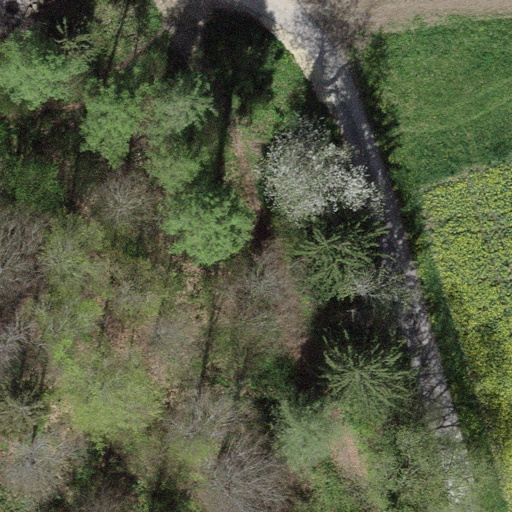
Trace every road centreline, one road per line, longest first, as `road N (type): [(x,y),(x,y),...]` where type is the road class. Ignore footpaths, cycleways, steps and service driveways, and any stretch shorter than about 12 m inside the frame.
road 1 (track): [(175,12),(364,511)]
road 2 (track): [(311,29),(334,48),(461,511)]
road 3 (track): [(170,0),(175,12),(217,1),(281,4),(311,29)]
